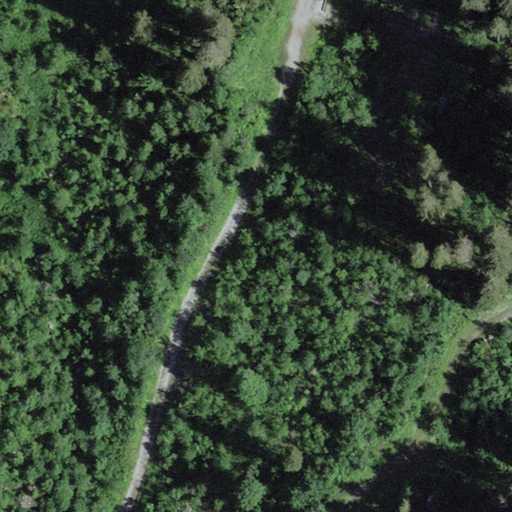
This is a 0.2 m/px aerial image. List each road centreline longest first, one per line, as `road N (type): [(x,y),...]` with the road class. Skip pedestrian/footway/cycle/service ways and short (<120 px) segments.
road 1 (track): [(132,511),(173,357),(276,136),(307,0)]
road 2 (track): [(511,316),(471,339),(443,400),(353,511)]
